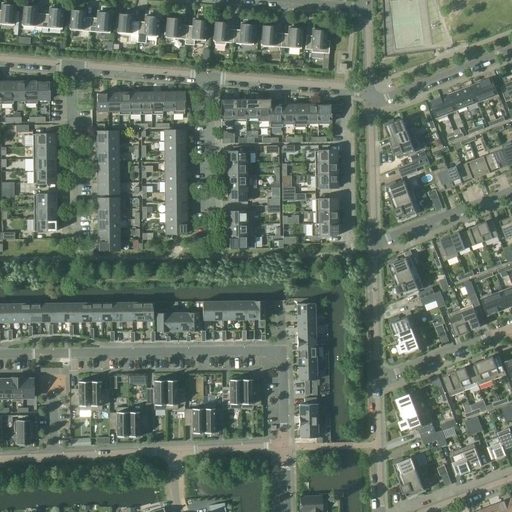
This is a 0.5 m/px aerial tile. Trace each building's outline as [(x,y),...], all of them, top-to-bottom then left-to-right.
[(2,10),(0,10),(0,24),(14,25),(16,6),(2,4),(2,10)] [(42,28),(43,14),(37,13),(37,7),(24,6),(22,26),(42,28)] [(50,14),(43,14),(42,28),(62,29),(64,9),(50,8),(50,14)] [(70,30),(90,32),(91,18),(85,17),(85,11),(72,10),(70,30)] [(97,18),(91,18),(90,32),(110,33),(111,13),(98,12),(97,18)] [(118,34),(138,36),(139,22),(132,21),(133,15),(119,14),(118,34)] [(145,22),(139,22),(138,36),(158,37),(159,17),(146,16),(145,22)] [(185,40),(186,40),(187,26),(180,25),(181,19),(167,18),(166,38),(185,40)] [(193,26),(187,26),(186,40),(185,40),(185,45),(194,45),(194,40),(205,41),(207,21),(194,20),(193,26)] [(226,43),(233,43),(235,30),(235,21),(222,20),(222,22),(215,22),(213,42),(215,42),(214,44),(225,45),(226,43)] [(253,45),(255,25),(241,24),(241,30),(235,30),(233,43),(253,45)] [(261,46),(281,47),(282,33),(276,33),(276,27),(263,26),(261,46)] [(327,31),(320,30),(320,29),(307,27),(306,35),(305,49),(312,50),(311,52),(329,54),(330,41),(326,41),(327,31)] [(301,49),(303,29),(289,28),(289,34),(282,33),(281,47),(301,49)] [(511,74),(504,78),(506,85),(500,87),(506,102),(511,99),(511,74)] [(488,98),(488,99),(489,101),(500,97),(493,78),(482,82),(488,98)] [(13,100),(13,82),(1,82),(1,104),(13,104),(13,100)] [(13,100),(24,100),(25,100),(25,82),(13,82),(13,100)] [(37,82),(25,82),(25,100),(24,100),(24,104),(37,104),(37,100),(37,82)] [(37,100),(49,99),(49,89),(60,89),(60,82),(37,82),(37,100)] [(488,99),(488,98),(482,82),(472,86),(478,102),(488,99)] [(461,90),(468,106),(478,102),(472,86),(461,90)] [(457,110),(468,106),(461,90),(451,94),(457,110)] [(119,111),(119,93),(108,94),(108,111),(119,111)] [(119,111),(119,115),(131,115),(130,111),(130,93),(119,93),(119,111)] [(130,111),(131,115),(140,115),(140,110),(141,110),(141,93),(130,93),(130,111)] [(140,110),(140,115),(152,114),(152,110),(151,93),(141,93),(141,110),(140,110)] [(152,110),(162,110),(162,93),(151,93),(152,110)] [(173,110),(173,93),(162,93),(162,110),(173,110)] [(173,110),(173,114),(185,114),(184,93),(173,93),(173,110)] [(108,111),(108,94),(97,94),(97,111),(108,111)] [(447,114),(448,114),(457,110),(451,94),(441,98),(447,114)] [(448,114),(447,114),(441,98),(430,102),(437,120),(448,116),(448,114)] [(257,118),(258,118),(258,99),(246,100),(246,118),(257,118)] [(258,118),(257,118),(257,122),(269,121),(270,121),(270,106),(270,99),(258,99),(258,118)] [(234,122),(234,100),(221,100),(222,122),(234,122)] [(246,100),(234,100),(234,122),(246,122),(246,118),(246,100)] [(282,105),(270,106),(270,121),(269,121),(270,128),(283,127),(283,123),(282,123),(282,105)] [(294,123),(294,105),(282,105),(282,123),(283,123),(294,123)] [(294,123),(294,127),(307,127),(307,123),(306,123),(306,105),(294,105),(294,123)] [(318,105),(306,105),(306,123),(307,123),(318,123),(318,105)] [(341,105),(318,105),(318,123),(331,123),(330,112),(341,112),(341,105)] [(403,119),(395,122),(394,119),(384,123),(389,137),(407,130),(403,119)] [(165,141),(185,141),(185,130),(165,131),(165,141)] [(407,130),(389,137),(392,144),(393,144),(394,147),(393,147),(393,148),(411,141),(407,130)] [(98,142),(118,142),(117,131),(97,132),(98,142)] [(33,147),(55,147),(55,134),(33,134),(33,147)] [(412,141),(411,141),(393,148),(396,155),(397,154),(398,158),(416,152),(415,151),(419,149),(415,140),(412,141)] [(185,151),(185,141),(165,141),(165,151),(185,151)] [(118,152),(118,142),(98,142),(98,152),(118,152)] [(503,149),(504,149),(502,145),(488,150),(489,154),(490,154),(495,170),(501,168),(501,169),(510,165),(503,149)] [(503,149),(510,165),(511,164),(511,145),(504,149),(503,149)] [(233,146),(233,152),(228,152),(228,164),(246,164),(250,164),(250,146),(233,146)] [(55,159),(55,147),(33,147),(33,159),(55,159)] [(464,155),(461,149),(455,152),(458,158),(464,155)] [(185,161),(185,151),(165,151),(165,162),(185,161)] [(315,163),(337,163),(337,151),(315,151),(315,163)] [(414,162),(427,157),(425,151),(412,157),(414,162)] [(118,162),(118,152),(98,152),(98,163),(118,162)] [(490,154),(489,154),(476,159),(482,176),(491,173),(490,172),(495,170),(490,154)] [(429,163),(427,157),(414,162),(398,168),(402,178),(418,172),(416,168),(429,163)] [(33,159),(33,171),(55,171),(55,159),(33,159)] [(462,164),(468,180),(473,178),(473,179),(482,176),(476,159),(462,164)] [(185,172),(185,161),(165,162),(165,172),(185,172)] [(118,173),(118,162),(98,163),(98,173),(118,173)] [(337,175),(337,163),(315,163),(315,175),(337,175)] [(246,176),(246,164),(228,164),(228,176),(246,176)] [(448,170),(454,186),(463,183),(463,182),(468,180),(462,164),(448,170)] [(448,170),(447,166),(432,171),(440,191),(445,189),(446,190),(454,186),(448,170)] [(55,171),(33,171),(33,183),(55,183),(55,171)] [(185,172),(165,172),(165,182),(186,182),(185,172)] [(118,183),(118,173),(98,173),(98,183),(118,183)] [(337,188),(337,175),(315,175),(315,188),(337,188)] [(250,176),(246,176),(228,176),(228,188),(246,188),(250,188),(250,176)] [(385,185),(391,199),(413,190),(408,179),(397,184),(395,181),(385,185)] [(186,192),(186,182),(165,182),(166,192),(186,192)] [(118,183),(98,183),(98,194),(118,193),(118,183)] [(246,188),(228,188),(229,201),(246,201),(246,188)] [(417,201),(413,190),(391,199),(395,210),(417,201)] [(186,202),(186,192),(166,192),(166,203),(186,202)] [(443,208),(437,193),(430,196),(431,200),(432,199),(436,211),(443,208)] [(33,207),(56,207),(55,194),(33,195),(33,207)] [(98,209),(118,209),(118,198),(98,199),(98,209)] [(316,212),(338,211),(337,199),(315,199),(316,212)] [(421,212),(417,201),(395,210),(397,217),(399,216),(400,220),(421,212)] [(186,212),(186,202),(166,203),(166,213),(186,212)] [(56,219),(56,207),(33,207),(34,219),(56,219)] [(119,219),(118,209),(98,209),(99,219),(119,219)] [(338,211),(316,212),(316,224),(338,223),(338,211)] [(186,223),(186,212),(166,213),(166,223),(186,223)] [(229,224),(251,224),(251,212),(229,212),(229,224)] [(507,239),(511,237),(511,216),(511,217),(509,219),(509,218),(500,221),(507,239)] [(56,231),(56,219),(34,219),(34,232),(56,231)] [(119,229),(119,219),(99,219),(99,230),(119,229)] [(485,242),(499,236),(493,221),(487,223),(487,222),(478,225),(485,242)] [(186,233),(186,223),(166,223),(166,234),(186,233)] [(338,236),(338,223),(316,224),(312,224),(312,236),(338,236)] [(229,224),(229,236),(251,236),(251,224),(229,224)] [(470,229),(465,231),(471,247),(485,242),(478,225),(470,228),(470,229)] [(119,240),(119,229),(99,230),(99,240),(119,240)] [(459,232),(451,236),(457,252),(471,247),(465,231),(460,233),(459,232)] [(251,236),(229,236),(229,249),(251,249),(251,236)] [(457,252),(451,236),(442,239),(442,240),(437,242),(444,261),(459,256),(457,252)] [(119,250),(119,240),(99,240),(99,251),(119,250)] [(411,269),(415,268),(410,256),(412,255),(411,250),(405,253),(407,257),(399,261),(397,258),(387,262),(393,275),(409,269),(411,269)] [(411,269),(409,269),(393,275),(395,283),(396,282),(398,285),(396,286),(397,286),(413,280),(415,279),(420,277),(416,266),(414,267),(415,268),(411,269)] [(413,280),(397,286),(399,293),(400,293),(402,297),(424,288),(420,277),(415,279),(413,280)] [(469,281),(464,283),(470,299),(477,297),(471,282),(469,281)] [(511,287),(503,291),(509,307),(511,306),(511,287)] [(430,296),(434,294),(432,288),(419,293),(421,299),(430,296)] [(493,294),(492,295),(499,311),(509,307),(503,291),(493,294)] [(434,294),(437,300),(439,307),(445,305),(440,292),(434,294)] [(492,292),(481,296),(488,315),(499,311),(492,295),(493,294),(492,292)] [(423,305),(437,300),(434,294),(430,296),(421,299),(423,305)] [(203,320),(213,320),(213,301),(202,302),(203,320)] [(213,301),(213,320),(223,320),(223,301),(213,301)] [(223,320),(234,320),(233,301),(223,301),(223,320)] [(233,301),(234,320),(244,320),(244,301),(233,301)] [(244,320),(254,320),(254,301),(244,301),(244,320)] [(254,301),(254,320),(265,319),(265,301),(254,301)] [(122,321),(133,321),(132,302),(122,303),(122,321)] [(133,321),(143,321),(143,302),(132,302),(133,321)] [(143,302),(143,321),(153,321),(153,302),(143,302)] [(40,322),(51,322),(50,303),(40,304),(40,322)] [(51,322),(61,322),(61,303),(50,303),(51,322)] [(61,322),(71,322),(71,303),(61,303),(61,322)] [(71,322),(81,322),(81,303),(71,303),(71,322)] [(81,322),(92,321),(91,303),(81,303),(81,322)] [(92,321),(102,321),(102,303),(91,303),(92,321)] [(102,321),(112,321),(112,303),(102,303),(102,321)] [(112,321),(122,321),(122,303),(112,303),(112,321)] [(297,304),(297,315),(315,315),(315,303),(297,304)] [(0,322),(9,322),(9,304),(0,304),(0,322)] [(9,322),(20,322),(19,304),(9,304),(9,322)] [(20,322),(30,322),(30,304),(19,304),(20,322)] [(30,322),(40,322),(40,304),(30,304),(30,322)] [(473,305),(461,309),(469,331),(470,331),(469,330),(472,329),(473,330),(481,327),(478,318),(484,316),(480,306),(474,308),(473,305)] [(168,309),(157,309),(157,332),(168,332),(167,313),(168,313),(168,309)] [(461,334),(469,331),(461,309),(449,314),(456,335),(460,333),(461,334)] [(168,332),(178,331),(178,313),(168,313),(167,313),(168,332)] [(178,331),(188,331),(188,313),(178,313),(178,331)] [(188,313),(188,331),(199,331),(199,313),(188,313)] [(289,314),(280,314),(281,325),(290,325),(289,314)] [(315,315),(297,315),(297,326),(315,325),(315,315)] [(389,321),(393,331),(415,323),(412,316),(400,320),(399,317),(389,321)] [(415,323),(393,331),(397,342),(409,337),(419,334),(415,323)] [(439,334),(445,332),(443,324),(435,327),(438,335),(439,334)] [(315,336),(315,325),(297,326),(298,336),(297,336),(297,337),(315,336)] [(445,332),(439,334),(443,345),(450,343),(445,332)] [(424,348),(419,334),(409,337),(397,342),(398,342),(399,345),(398,345),(401,353),(402,352),(404,356),(424,348)] [(315,336),(297,337),(297,347),(318,347),(318,346),(316,346),(315,336)] [(298,358),(318,358),(318,347),(297,347),(297,348),(298,348),(298,358)] [(507,375),(500,358),(499,356),(494,358),(493,357),(484,360),(492,380),(507,375)] [(298,369),(319,368),(316,368),(316,358),(318,358),(298,358),(298,369)] [(492,380),(484,360),(476,363),(476,364),(471,366),(477,382),(478,386),(492,380)] [(477,382),(471,366),(466,368),(466,367),(457,371),(463,387),(464,387),(477,382)] [(298,369),(299,380),(304,380),(309,380),(312,380),(317,380),(319,380),(319,368),(298,369)] [(443,377),(450,396),(465,391),(464,387),(463,387),(457,371),(448,374),(448,375),(443,377)] [(12,378),(12,379),(12,398),(12,402),(23,402),(23,398),(22,398),(22,379),(23,379),(23,378),(12,378)] [(222,391),(222,409),(241,409),(241,379),(239,379),(239,378),(231,378),(231,379),(229,380),(229,391),(222,391)] [(3,379),(3,398),(12,398),(12,379),(3,379)] [(23,379),(22,379),(22,398),(23,398),(33,398),(33,379),(23,379)] [(154,410),(166,410),(165,380),(164,380),(164,379),(155,379),(156,380),(154,381),(154,392),(147,392),(147,404),(154,404),(154,410)] [(167,380),(165,380),(166,410),(178,410),(178,404),(185,404),(184,391),(178,391),(177,380),(175,380),(175,379),(167,379),(167,380)] [(241,379),(241,409),(253,409),(253,405),(260,405),(260,387),(253,388),(253,379),(241,379)] [(90,411),(90,381),(88,381),(88,380),(80,380),(80,381),(78,381),(78,392),(71,393),(71,405),(78,405),(78,411),(90,411)] [(90,381),(90,411),(102,410),(102,405),(109,404),(109,392),(102,392),(102,381),(100,381),(100,380),(91,380),(91,381),(90,381)] [(409,407),(418,403),(414,392),(402,397),(401,394),(391,398),(396,412),(409,407)] [(203,404),(203,408),(204,408),(204,433),(205,433),(205,434),(214,434),(214,433),(216,433),(216,422),(223,422),(222,409),(216,409),(215,403),(203,404)] [(422,414),(418,403),(409,407),(396,412),(399,419),(400,418),(401,421),(400,422),(413,417),(422,414)] [(299,416),(320,415),(319,404),(317,404),(313,404),(309,404),(305,404),(299,404),(299,415),(299,416)] [(507,421),(511,419),(511,417),(508,406),(502,408),(507,421)] [(127,436),(128,436),(128,412),(128,407),(116,407),(116,413),(109,413),(109,426),(116,426),(116,437),(118,437),(118,438),(127,438),(127,436)] [(204,408),(203,408),(192,408),(192,410),(185,410),(185,422),(192,422),(192,433),(194,433),(194,435),(202,434),(202,433),(204,433),(204,408)] [(128,412),(128,436),(130,436),(130,438),(138,438),(138,436),(140,436),(140,428),(147,428),(147,415),(140,415),(140,412),(128,412)] [(432,423),(426,425),(422,414),(413,417),(400,422),(403,429),(404,429),(405,433),(418,428),(420,433),(433,428),(432,423)] [(299,416),(299,427),(320,426),(320,415),(299,416)] [(472,420),(477,433),(483,430),(478,417),(472,420)] [(37,436),(37,423),(30,423),(30,420),(26,420),(20,420),(16,420),(16,422),(15,423),(15,431),(16,431),(16,438),(16,441),(17,442),(17,445),(19,445),(19,446),(28,446),(28,444),(30,444),(30,436),(37,436)] [(477,433),(472,420),(466,422),(471,435),(477,433)] [(320,426),(299,427),(300,427),(300,438),(320,437),(320,426)] [(422,438),(436,433),(433,428),(420,433),(422,438)] [(436,433),(438,439),(441,446),(447,444),(442,431),(436,433)] [(511,434),(511,432),(499,436),(506,455),(506,454),(506,453),(509,452),(509,453),(511,452),(511,434)] [(264,433),(253,434),(253,445),(265,445),(264,433)] [(425,444),(438,439),(436,433),(422,438),(425,444)] [(498,458),(506,455),(499,436),(487,441),(493,458),(497,457),(498,458)] [(474,444),(462,448),(467,462),(470,470),(471,470),(471,469),(474,468),(474,469),(483,466),(474,444)] [(467,462),(462,448),(450,453),(458,474),(462,472),(462,473),(470,470),(467,462)] [(407,472),(420,467),(415,456),(404,460),(402,458),(392,461),(398,475),(407,472)] [(424,478),(420,467),(407,472),(398,475),(400,483),(402,482),(403,485),(402,486),(411,483),(424,478)] [(428,489),(424,478),(411,483),(402,486),(404,493),(406,493),(407,497),(428,489)] [(300,497),(300,511),(305,511),(308,511),(321,511),(322,511),(322,497),(300,497)] [(501,503),(504,511),(511,511),(511,501),(511,499),(501,503)] [(504,511),(501,503),(491,506),(492,511),(504,511)]
